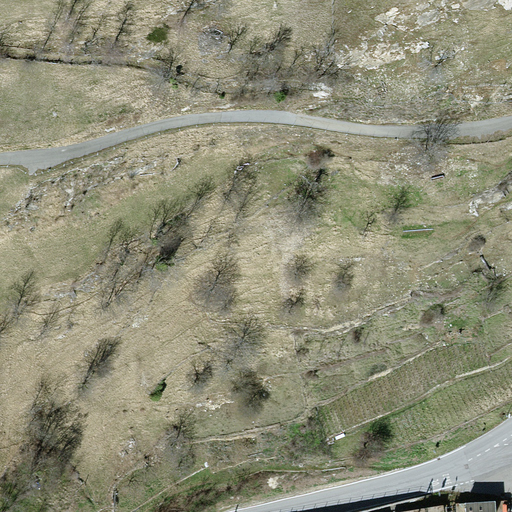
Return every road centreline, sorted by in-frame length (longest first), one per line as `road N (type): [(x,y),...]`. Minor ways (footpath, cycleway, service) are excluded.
road 1 (track): [(0,159),(199,120),(291,115)]
road 2 (tertiary): [(283,511),(437,473),(511,436)]
road 3 (track): [(291,115),(370,134),(511,122)]
